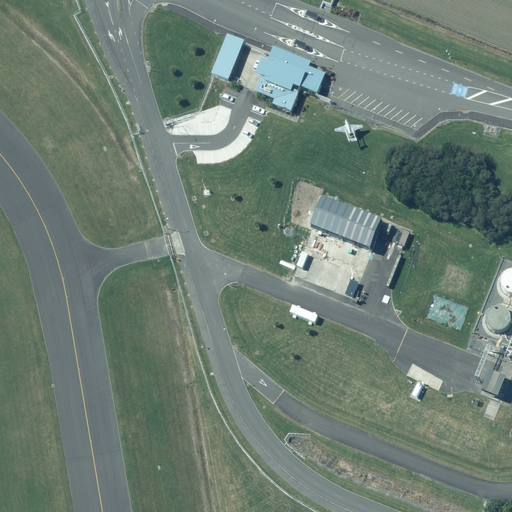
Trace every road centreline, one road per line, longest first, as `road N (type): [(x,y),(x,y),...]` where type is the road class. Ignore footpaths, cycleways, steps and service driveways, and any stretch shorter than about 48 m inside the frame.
road 1 (unclassified): [(126,36),(222,351),(251,414),(319,484),(376,511)]
road 2 (unclassified): [(448,98),(367,77),(234,24),(214,3)]
road 3 (unclassified): [(448,98),(214,3)]
road 4 (unclassified): [(285,0),(464,74)]
road 5 (unclassified): [(252,0),(419,69)]
